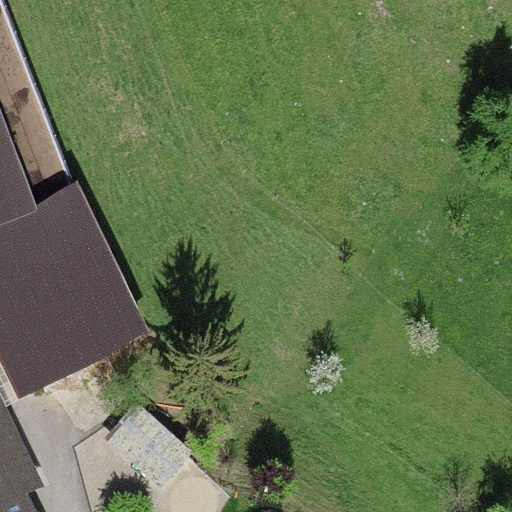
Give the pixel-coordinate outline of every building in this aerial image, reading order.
[(0,109),(0,225),(38,212),(36,206),(0,109)] [(78,182),(36,206),(38,212),(0,225),(0,361),(18,399),(150,333),(78,182)] [(0,392),(6,405),(18,399),(0,361),(0,392)] [(0,511),(36,511),(28,495),(46,486),(6,405),(0,392),(0,511)] [(193,452),(137,403),(106,438),(161,488),(193,452)]
